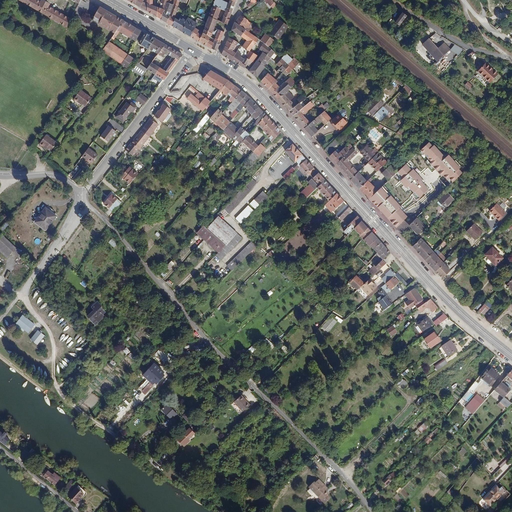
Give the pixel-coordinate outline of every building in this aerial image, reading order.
[(20,0),(67,26),(70,20),(70,19),(48,7),(49,4),(43,1),(42,3),(36,0),(20,0)] [(137,0),(135,5),(147,11),(147,4),(143,2),(143,0),(137,0)] [(153,6),(153,0),(146,0),(147,4),(147,11),(157,16),(157,7),(153,6)] [(170,15),(170,16),(167,23),(172,25),(175,19),(179,8),(177,7),(179,1),(186,4),(187,0),(175,0),(174,5),(170,15)] [(213,6),(221,9),(226,11),(231,14),(236,2),(230,0),(228,7),(215,1),(213,6)] [(256,2),(257,0),(247,0),(252,2),(247,6),(249,8),(256,2)] [(272,1),(270,0),(263,0),(262,1),(263,3),(265,2),(267,4),(267,3),(270,7),(271,6),(273,8),(276,6),(272,1)] [(368,11),(371,13),(374,9),(379,1),(377,0),(367,0),(364,5),(368,11)] [(377,12),(383,3),(379,1),(374,9),(377,12)] [(167,3),(166,5),(164,10),(160,19),(167,23),(170,16),(170,15),(174,5),(167,3)] [(217,20),(221,9),(213,6),(209,17),(217,20)] [(91,20),(114,34),(118,30),(124,21),(99,7),(91,20)] [(221,22),(227,25),(231,14),(226,11),(221,22)] [(399,26),(407,16),(403,13),(395,23),(399,26)] [(240,18),(236,22),(235,23),(243,28),(248,22),(242,17),(240,18)] [(197,24),(195,23),(188,18),(185,23),(184,22),(185,21),(182,19),(181,20),(180,19),(179,21),(175,19),(172,25),(199,42),(202,35),(198,33),(199,30),(195,28),(197,24)] [(215,24),(207,20),(205,26),(206,26),(213,29),(215,24)] [(278,39),(288,27),(279,20),(270,33),(278,39)] [(136,41),(141,31),(124,21),(118,30),(120,31),(136,41)] [(247,31),(252,24),(248,22),(243,28),(247,31)] [(258,39),(247,31),(243,28),(235,23),(232,30),(247,41),(243,47),(250,51),(258,39)] [(86,36),(89,30),(78,24),(74,29),(86,36)] [(202,35),(199,42),(211,48),(213,43),(209,41),(210,37),(212,31),(213,29),(206,26),(202,35)] [(214,32),(212,31),(210,37),(215,39),(218,30),(217,29),(214,32)] [(120,31),(118,30),(114,34),(112,38),(114,40),(120,31)] [(215,39),(221,42),(224,32),(218,30),(215,39)] [(139,43),(148,48),(149,48),(155,39),(144,33),(139,43)] [(261,41),(264,43),(268,47),(274,41),(266,34),(261,41)] [(233,51),(235,46),(238,44),(229,38),(222,55),(231,61),(235,54),(235,53),(236,52),(235,51),(234,52),(233,51)] [(165,45),(155,39),(149,48),(158,54),(162,50),(165,45)] [(437,50),(429,40),(422,45),(437,62),(450,50),(444,44),(437,50)] [(122,65),(129,55),(109,42),(102,51),(121,64),(122,65)] [(219,46),(213,43),(211,48),(217,51),(219,46)] [(270,58),(274,52),(268,47),(264,43),(259,49),(263,52),(270,58)] [(451,50),(459,55),(463,49),(454,44),(451,50)] [(239,65),(250,51),(243,47),(240,45),(236,52),(235,53),(235,54),(231,61),(239,65)] [(182,55),(170,48),(166,53),(172,57),(172,56),(179,60),(182,55)] [(247,65),(250,67),(257,56),(250,51),(239,65),(244,68),(247,65)] [(263,66),(270,58),(263,52),(257,60),(263,66)] [(287,66),(291,61),(294,58),(288,52),(281,59),(277,63),(276,65),(280,68),(284,63),(287,66)] [(129,55),(122,65),(127,68),(133,59),(129,55)] [(172,56),(172,57),(170,59),(171,60),(170,62),(169,61),(163,69),(169,73),(179,60),(172,56)] [(152,62),(157,65),(160,60),(156,57),(152,62)] [(264,67),(263,66),(257,60),(249,71),(257,77),(264,67)] [(287,66),(284,63),(280,68),(279,69),(283,73),(284,72),(285,70),(288,67),(291,70),(295,66),(292,64),(293,63),(291,61),(287,66)] [(139,64),(137,62),(132,69),(141,77),(147,69),(139,64)] [(157,65),(152,62),(147,69),(155,75),(160,68),(157,65)] [(485,64),(477,72),(489,83),(497,75),(485,64)] [(169,73),(163,69),(160,68),(155,75),(163,80),(169,73)] [(204,78),(203,79),(220,89),(227,81),(209,71),(204,78)] [(268,73),(261,81),(265,86),(273,77),(268,73)] [(276,81),(273,77),(265,86),(268,89),(276,81)] [(295,84),(290,77),(279,87),(272,93),(278,99),(288,91),(295,84)] [(219,91),(226,96),(227,94),(229,93),(234,86),(227,81),(220,89),(219,91)] [(278,82),(276,81),(268,89),(272,93),(279,87),(276,84),(278,82)] [(232,95),(228,99),(232,102),(234,99),(241,91),(234,86),(229,93),(232,95)] [(85,108),(92,98),(81,90),(74,99),(85,108)] [(232,114),(234,117),(243,107),(250,99),(241,91),(234,99),(241,104),(232,114)] [(288,91),(278,99),(289,111),(295,107),(290,101),(294,97),(288,91)] [(199,92),(194,97),(190,94),(186,99),(202,111),(210,102),(199,92)] [(215,97),(221,100),(224,95),(218,92),(215,97)] [(136,99),(144,105),(148,99),(141,93),(136,99)] [(229,96),(227,94),(226,96),(220,103),(222,105),(229,96)] [(377,98),(365,109),(371,115),(383,104),(377,98)] [(234,99),(232,102),(226,108),(232,114),(241,104),(234,99)] [(246,114),(249,117),(250,117),(258,107),(250,99),(243,107),(248,112),(246,114)] [(134,107),(135,109),(137,106),(131,102),(130,105),(126,102),(116,116),(123,121),(131,112),(134,107)] [(313,107),(310,102),(300,110),(293,116),(304,129),(310,124),(303,116),(313,107)] [(322,113),(324,111),(330,106),(327,103),(323,106),(322,104),(318,108),(322,113)] [(380,110),(379,110),(374,115),(380,122),(389,113),(389,114),(392,111),(386,104),(380,110)] [(80,113),(69,105),(66,109),(76,117),(73,121),(74,122),(80,113)] [(164,105),(154,116),(161,122),(171,110),(164,105)] [(300,110),(297,105),(295,107),(289,111),(293,116),(300,110)] [(254,118),(255,119),(262,111),(258,107),(250,117),(252,118),(253,117),(254,118)] [(70,119),(73,121),(76,117),(66,109),(62,115),(63,115),(67,118),(67,117),(70,119)] [(214,122),(221,114),(222,113),(218,109),(210,118),(214,122)] [(257,125),(266,115),(262,111),(255,119),(256,120),(255,124),(256,126),(257,125)] [(324,111),(322,113),(317,117),(324,125),(331,119),(324,111)] [(220,128),(223,130),(229,122),(221,114),(214,122),(220,128)] [(201,125),(208,117),(206,115),(199,123),(201,125)] [(267,136),(276,126),(266,115),(257,125),(267,136)] [(338,115),(331,121),(332,122),(330,124),(337,131),(340,128),(340,129),(343,127),(342,126),(346,123),(338,115)] [(151,119),(142,131),(150,137),(159,126),(151,119)] [(317,123),(314,120),(310,124),(304,129),(312,136),(317,131),(313,126),(317,123)] [(223,130),(232,138),(233,137),(236,134),(235,133),(238,130),(229,122),(223,130)] [(116,131),(108,126),(100,136),(108,142),(116,131)] [(272,141),(281,132),(276,126),(267,136),(272,141)] [(245,131),(241,127),(238,130),(235,133),(236,134),(233,137),(236,140),(245,131)] [(323,132),(320,129),(317,131),(312,136),(315,140),(323,132)] [(142,131),(134,140),(142,147),(150,137),(142,131)] [(242,142),(247,137),(249,135),(245,131),(236,140),(240,144),(242,142)] [(218,141),(222,136),(216,133),(213,138),(218,141)] [(45,134),(38,143),(39,144),(43,146),(44,145),(46,147),(50,151),(56,143),(45,134)] [(242,142),(253,152),(258,146),(250,139),(247,137),(242,142)] [(336,138),(324,150),(327,153),(340,141),(336,138)] [(134,140),(126,150),(133,156),(139,148),(140,149),(142,147),(134,140)] [(425,158),(431,164),(419,176),(433,189),(442,179),(446,183),(432,197),(434,200),(461,173),(459,172),(464,167),(448,152),(446,155),(431,140),(421,151),(427,156),(425,158)] [(265,149),(260,144),(258,146),(253,152),(258,157),(265,149)] [(285,180),(290,175),(298,168),(306,160),(292,145),(285,152),(295,163),(296,161),(299,164),(293,169),(292,168),(282,177),(285,180)] [(361,166),(363,168),(364,166),(367,163),(376,155),(367,146),(360,153),(368,160),(361,166)] [(329,156),(336,164),(349,151),(346,148),(345,147),(341,151),(339,150),(337,150),(335,151),(329,156)] [(98,155),(88,148),(84,154),(82,157),(85,159),(87,158),(92,162),(98,155)] [(357,153),(352,148),(349,151),(336,164),(350,179),(357,173),(347,162),(357,153)] [(376,172),(378,170),(386,162),(378,153),(376,155),(367,163),(376,172)] [(307,178),(315,170),(306,160),(298,168),(307,178)] [(401,181),(420,199),(431,188),(417,175),(420,172),(408,162),(398,172),(404,178),(401,181)] [(388,181),(389,179),(394,175),(397,172),(390,165),(381,173),(385,178),(388,181)] [(121,176),(122,177),(130,167),(129,167),(121,176)] [(130,167),(122,177),(130,183),(138,174),(130,167)] [(317,188),(324,180),(315,170),(307,178),(306,180),(315,190),(317,188)] [(362,172),(360,170),(357,173),(350,179),(359,189),(366,182),(360,174),(362,172)] [(395,183),(397,186),(401,182),(394,175),(389,179),(394,184),(395,183)] [(250,190),(256,183),(251,178),(220,212),(225,216),(228,213),(229,215),(250,191),(250,190)] [(372,180),(370,178),(366,182),(359,189),(362,192),(371,184),(370,183),(372,180)] [(329,201),(337,194),(324,180),(317,188),(329,201)] [(362,192),(366,196),(374,188),(371,184),(362,192)] [(410,206),(418,198),(414,194),(408,187),(400,194),(410,206)] [(377,191),(374,188),(366,196),(369,199),(375,193),(377,191)] [(266,194),(269,197),(274,192),(271,189),(266,194)] [(269,197),(266,194),(263,191),(254,200),(260,206),(269,197)] [(394,196),(390,192),(381,200),(375,206),(381,212),(388,206),(385,204),(394,196)] [(372,202),(378,197),(375,193),(369,199),(372,202)] [(438,201),(444,208),(453,199),(446,193),(438,201)] [(104,204),(109,208),(117,199),(112,194),(104,204)] [(335,208),(343,201),(337,194),(329,201),(335,208)] [(372,202),(375,206),(381,200),(378,197),(372,202)] [(414,209),(421,202),(418,198),(410,206),(414,209)] [(444,208),(438,201),(436,203),(442,209),(444,208)] [(395,205),(392,202),(388,206),(381,212),(388,219),(400,207),(398,204),(393,209),(392,207),(395,205)] [(420,215),(427,208),(421,202),(414,209),(420,215)] [(338,218),(349,207),(346,204),(336,215),(338,218)] [(496,204),(489,211),(492,214),(500,207),(496,204)] [(241,224),(254,210),(248,205),(235,218),(241,224)] [(348,215),(352,211),(349,207),(338,218),(334,222),(336,224),(340,220),(341,221),(348,214),(348,215)] [(506,213),(500,207),(492,214),(499,221),(506,213)] [(46,230),(56,217),(45,209),(35,222),(46,230)] [(408,226),(409,226),(414,220),(409,215),(403,220),(408,226)] [(226,246),(237,234),(234,231),(217,216),(207,228),(211,233),(214,235),(225,245),(226,246)] [(344,232),(347,236),(354,229),(361,221),(357,217),(347,227),(348,228),(344,232)] [(425,227),(416,218),(414,220),(409,226),(417,234),(425,227)] [(395,227),(401,233),(408,226),(403,220),(395,227)] [(357,233),(365,226),(361,221),(354,229),(357,233)] [(3,231),(9,224),(7,222),(1,229),(3,231)] [(474,224),(466,231),(471,236),(478,228),(474,224)] [(211,233),(207,228),(206,227),(203,226),(197,233),(204,240),(211,233)] [(377,253),(383,246),(365,226),(357,233),(370,248),(371,247),(377,253)] [(482,232),(478,228),(471,236),(475,239),(482,232)] [(90,230),(89,232),(90,233),(89,233),(90,241),(91,241),(90,242),(93,244),(99,236),(90,230)] [(207,243),(214,235),(211,233),(204,240),(207,243)] [(225,245),(218,253),(215,256),(220,261),(230,250),(231,250),(242,238),(237,234),(226,246),(225,245)] [(16,248),(2,235),(0,237),(0,252),(7,258),(16,248)] [(218,253),(225,245),(214,235),(207,243),(218,253)] [(433,252),(420,239),(412,246),(425,260),(433,252)] [(226,266),(231,271),(257,246),(253,241),(226,266)] [(383,246),(377,253),(373,257),(375,259),(382,259),(389,253),(383,246)] [(492,249),(485,255),(487,257),(484,260),(491,267),(494,264),(495,266),(502,259),(492,249)] [(437,257),(433,252),(425,260),(429,265),(437,257)] [(437,257),(429,265),(435,271),(443,263),(437,257)] [(167,274),(175,264),(172,261),(163,271),(167,274)] [(368,271),(373,276),(386,265),(382,261),(375,267),(374,266),(368,271)] [(443,263),(435,271),(442,279),(450,271),(443,263)] [(389,280),(393,277),(394,275),(389,270),(384,275),(389,280)] [(298,284),(301,286),(304,283),(291,271),(288,274),(298,284)] [(407,283),(397,273),(394,275),(404,286),(407,283)] [(348,283),(357,291),(364,284),(355,276),(348,283)] [(398,283),(393,277),(389,280),(385,284),(390,290),(398,283)] [(406,288),(414,281),(412,278),(407,283),(404,286),(406,288)] [(376,288),(369,280),(367,281),(364,284),(357,291),(364,299),(376,288)] [(404,303),(409,309),(422,300),(414,288),(405,295),(408,300),(404,303)] [(383,289),(379,293),(381,297),(379,298),(381,300),(378,302),(384,310),(391,305),(385,296),(387,295),(383,289)] [(434,311),(437,308),(430,299),(421,305),(423,308),(428,303),(434,311)] [(94,319),(98,323),(104,317),(102,315),(104,313),(100,308),(101,307),(97,302),(91,307),(94,310),(90,314),(91,316),(89,319),(92,322),(94,319)] [(485,304),(477,312),(482,316),(489,309),(485,304)] [(441,323),(446,318),(443,314),(437,319),(441,323)] [(22,315),(16,324),(27,333),(34,325),(22,315)] [(320,330),(327,335),(337,321),(330,316),(320,330)] [(416,325),(422,332),(432,325),(427,317),(416,325)] [(392,337),(398,332),(395,329),(389,333),(392,337)] [(38,331),(30,340),(36,345),(44,335),(38,331)] [(434,332),(424,340),(430,348),(440,341),(434,332)] [(452,344),(449,340),(440,346),(448,357),(457,350),(454,346),(456,345),(454,343),(452,344)] [(161,350),(152,359),(158,364),(167,355),(161,350)] [(434,367),(436,371),(447,363),(445,360),(434,367)] [(163,373),(154,364),(145,375),(148,378),(150,375),(155,380),(153,382),(154,384),(157,381),(158,382),(160,379),(158,378),(163,373)] [(481,378),(490,387),(499,376),(490,368),(481,378)] [(143,377),(152,386),(154,384),(153,382),(155,380),(150,375),(148,378),(145,375),(143,377)] [(401,378),(398,385),(404,388),(408,382),(401,378)] [(499,402),(506,408),(510,404),(504,398),(510,391),(500,383),(493,391),(503,398),(499,402)] [(486,401),(478,394),(465,409),(472,416),(486,401)] [(233,402),(242,412),(249,405),(246,402),(241,396),(233,402)] [(122,401),(126,406),(131,402),(127,397),(122,401)] [(117,405),(122,411),(126,407),(121,402),(117,405)] [(165,413),(170,408),(167,405),(161,410),(165,413)] [(170,408),(165,413),(171,420),(177,414),(170,408)] [(183,417),(188,422),(193,416),(188,411),(183,417)] [(194,423),(191,421),(186,426),(188,429),(177,440),(184,447),(190,441),(188,440),(194,434),(189,429),(194,423)] [(425,423),(418,429),(422,433),(429,427),(425,423)] [(437,428),(430,436),(433,439),(440,431),(437,428)] [(0,440),(5,444),(9,439),(0,432),(0,440)] [(459,452),(463,456),(467,452),(463,448),(459,452)] [(23,460),(28,454),(24,450),(19,456),(23,460)] [(241,477),(248,470),(245,467),(238,474),(241,477)] [(53,486),(55,485),(58,481),(51,475),(51,474),(48,472),(44,477),(52,483),(51,484),(53,486)] [(388,477),(383,482),(386,486),(391,480),(388,477)] [(67,493),(73,486),(69,482),(62,489),(67,493)] [(310,489),(315,495),(323,488),(317,482),(310,489)] [(505,492),(501,488),(500,489),(496,486),(483,501),(490,506),(502,492),(504,494),(504,493),(505,492)] [(84,495),(76,487),(68,497),(76,504),(84,495)] [(318,497),(323,492),(325,490),(323,488),(315,495),(318,497)] [(447,492),(454,497),(457,493),(451,488),(447,492)] [(325,490),(323,492),(329,499),(332,496),(325,490)] [(324,504),(329,499),(323,492),(318,497),(324,504)]
